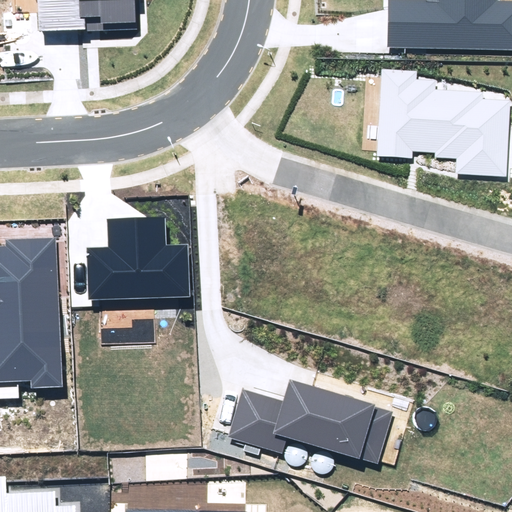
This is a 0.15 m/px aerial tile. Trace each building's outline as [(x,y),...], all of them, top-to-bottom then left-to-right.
[(38,0),(39,32),(137,29),(136,0),(38,0)] [(408,0),(387,0),(386,48),(511,50),(511,0),(498,0),(426,0),(408,0)] [(381,70),(377,156),(412,157),(412,150),(434,151),(434,157),(457,158),(456,174),(507,177),(511,100),(484,99),(484,92),(436,89),(437,80),(418,80),(418,71),(381,70)] [(86,248),(88,300),(189,297),(188,245),(168,245),(167,218),(107,219),(108,247),(86,248)] [(31,381),(32,388),(64,386),(57,239),(7,241),(8,247),(0,247),(0,397),(18,397),(18,382),(31,381)] [(261,448),(282,454),(287,437),(378,464),(394,410),(290,379),(284,402),(242,390),(227,438),(245,443),(243,451),(259,455),(261,448)] [(0,511),(75,511),(76,505),(56,506),(56,492),(7,494),(7,477),(0,477),(0,511)]
